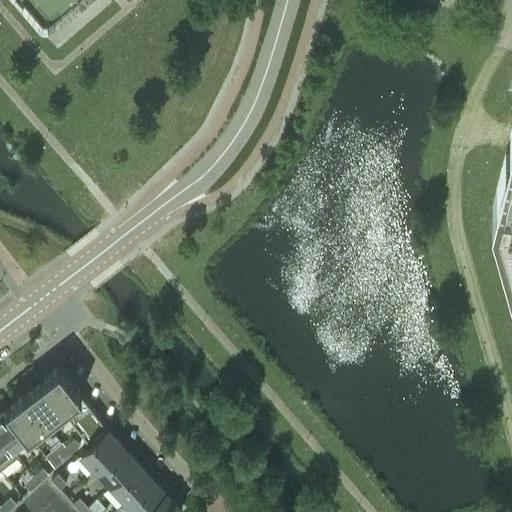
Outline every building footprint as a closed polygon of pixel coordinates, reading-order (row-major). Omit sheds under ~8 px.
[(511,141),(510,151),(497,203),(511,257),(511,141)] [(89,442),(107,426),(59,364),(41,378),(69,414),(68,415),(89,442)] [(51,428),(68,415),(69,414),(41,378),(24,391),(46,420),(45,420),(51,428)] [(29,433),(45,420),(46,420),(24,391),(7,405),(29,433)] [(13,445),(29,433),(7,405),(0,410),(0,430),(12,446),(13,445)] [(97,468),(123,444),(107,426),(89,442),(81,450),(97,468)] [(13,445),(12,446),(0,430),(0,465),(1,467),(19,453),(13,445)] [(71,451),(80,442),(74,436),(65,444),(71,451)] [(61,459),(71,451),(65,444),(55,453),(61,459)] [(111,483),(137,459),(123,444),(97,468),(111,483)] [(126,498),(152,475),(137,459),(111,483),(126,498)] [(39,480),(48,472),(42,466),(33,474),(39,480)] [(59,487),(65,481),(57,472),(50,478),(59,487)] [(30,489),(39,480),(33,474),(24,483),(30,489)] [(138,511),(140,511),(165,490),(152,475),(126,498),(138,511)] [(176,511),(182,507),(165,490),(140,511),(176,511)] [(7,510),(17,501),(11,495),(1,503),(7,510)] [(81,511),(87,504),(79,495),(72,501),(81,511)]
